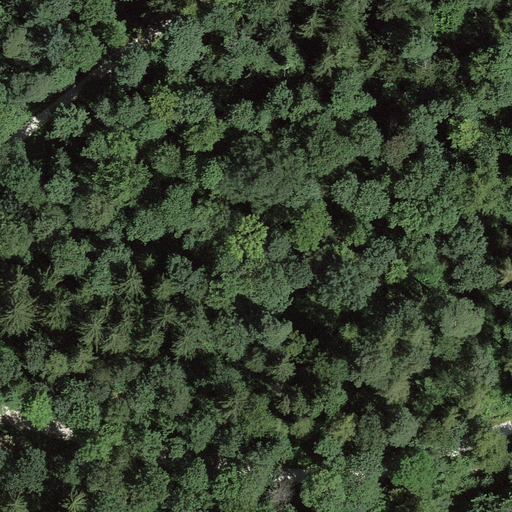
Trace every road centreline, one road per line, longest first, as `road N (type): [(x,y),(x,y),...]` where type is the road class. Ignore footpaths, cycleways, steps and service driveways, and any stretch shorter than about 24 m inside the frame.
road 1 (track): [(0,411),(280,470),(385,468),(511,426)]
road 2 (track): [(0,148),(189,0)]
